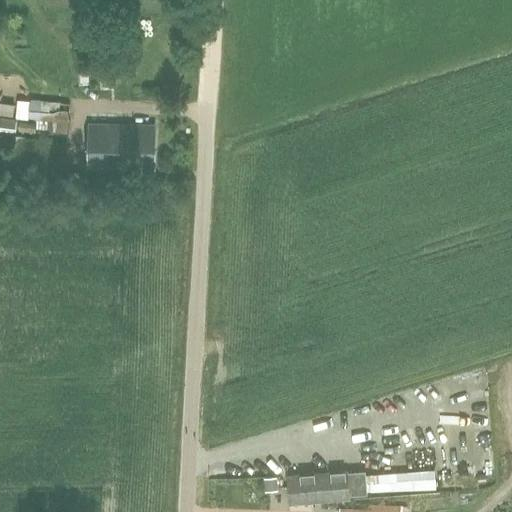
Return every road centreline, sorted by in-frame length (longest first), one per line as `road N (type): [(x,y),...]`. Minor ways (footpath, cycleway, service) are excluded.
road 1 (unclassified): [(187,511),(207,121)]
road 2 (track): [(207,121),(216,0)]
